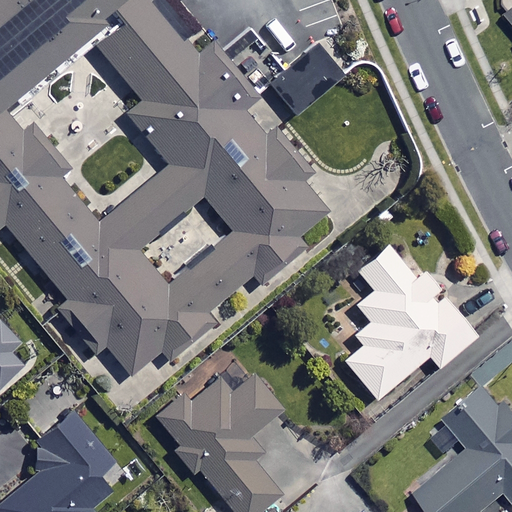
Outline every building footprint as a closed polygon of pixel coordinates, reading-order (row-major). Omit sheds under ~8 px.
[(0,0),(0,226),(5,222),(70,299),(60,307),(98,353),(107,346),(133,377),(163,353),(172,363),(219,323),(209,311),(255,273),(263,282),(306,247),(298,237),(329,211),(305,181),(315,173),(277,128),(266,136),(244,109),(258,97),(212,43),(200,53),(188,40),(195,34),(166,0),(0,0)] [(511,5),(503,13),(511,23),(511,5)] [(345,74),(319,43),(287,70),(271,84),(296,115),(345,74)] [(425,291),(433,285),(418,267),(410,273),(383,240),(353,265),(370,286),(352,301),(366,318),(350,331),(359,341),(339,357),(371,395),(424,352),(434,364),(472,332),(439,292),(432,299),(425,291)] [(0,378),(19,364),(3,344),(13,337),(0,319),(0,378)] [(278,405),(250,370),(226,390),(214,376),(187,398),(181,390),(153,414),(176,442),(170,447),(189,470),(194,465),(232,511),(249,511),(276,490),(248,455),(256,448),(244,433),(278,405)] [(511,404),(507,399),(502,403),(484,381),(442,417),(466,446),(413,490),(431,511),(475,511),(502,489),(511,500),(511,404)] [(0,511),(83,511),(82,510),(106,492),(91,472),(107,459),(69,409),(28,441),(34,466),(0,493),(0,511)]
